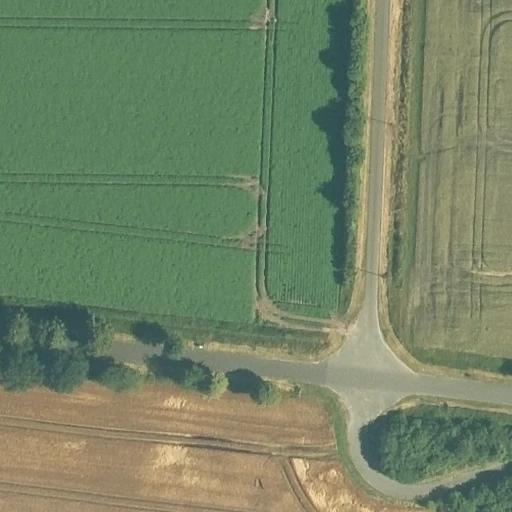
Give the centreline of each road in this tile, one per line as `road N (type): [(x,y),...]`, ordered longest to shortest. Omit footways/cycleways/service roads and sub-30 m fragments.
road 1 (residential): [(383,0),(362,380)]
road 2 (residential): [(0,338),(362,380)]
road 3 (residential): [(362,380),(511,398)]
